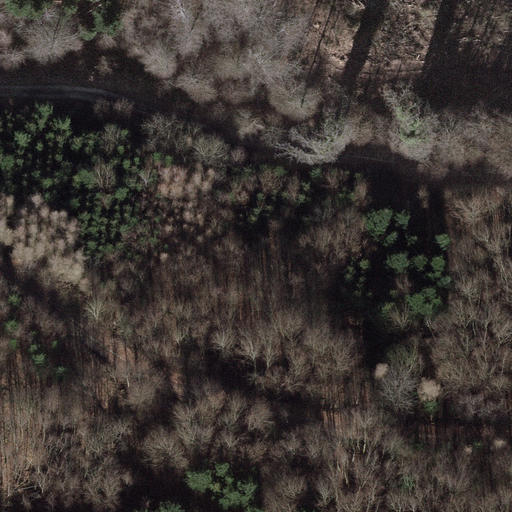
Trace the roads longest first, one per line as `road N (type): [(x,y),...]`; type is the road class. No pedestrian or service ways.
road 1 (track): [(0,268),(99,342),(211,396),(368,434),(511,446)]
road 2 (track): [(0,86),(74,87),(321,153),(511,165)]
road 3 (track): [(69,318),(182,511)]
